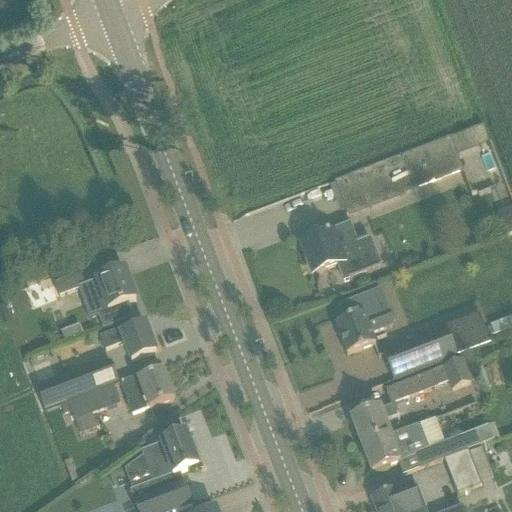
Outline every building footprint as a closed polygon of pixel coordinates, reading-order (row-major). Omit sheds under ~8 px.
[(449,141),(335,185),(348,217),(461,172),(456,158),(449,141)] [(511,210),(497,216),(506,238),(511,236),(511,210)] [(337,270),(343,285),(381,269),(370,241),(357,246),(352,230),(327,238),(328,239),(305,246),(314,278),(337,270)] [(81,278),(56,287),(61,300),(78,293),(89,322),(98,319),(103,332),(134,321),(128,307),(136,304),(125,273),(106,280),(97,284),(98,285),(86,290),(81,278)] [(55,286),(41,291),(42,293),(45,302),(46,305),(51,303),(61,300),(56,287),(55,286)] [(335,328),(347,358),(375,347),(371,337),(394,328),(380,292),(339,308),(345,324),(335,328)] [(491,328),(490,328),(494,339),(502,336),(501,333),(498,325),(491,328)] [(124,346),(131,365),(156,356),(145,328),(122,337),(120,332),(100,339),(105,353),(124,346)] [(385,357),(394,382),(456,358),(447,334),(385,357)] [(398,389),(404,404),(449,386),(452,395),(472,387),(464,363),(398,389)] [(112,366),(57,386),(63,404),(83,397),(113,385),(118,383),(112,366)] [(120,386),(132,417),(148,411),(149,412),(174,403),(163,375),(140,384),(138,379),(120,386)] [(68,405),(79,437),(100,429),(92,418),(121,407),(113,385),(83,397),(83,398),(68,405)] [(352,423),(362,450),(390,439),(385,424),(399,419),(395,407),(352,423)] [(153,484),(130,493),(137,511),(182,511),(192,509),(183,484),(181,484),(179,477),(199,469),(187,437),(184,438),(176,419),(166,426),(172,443),(168,444),(160,447),(142,454),(153,484)] [(390,439),(362,450),(372,476),(391,469),(414,460),(419,473),(444,463),(466,455),(468,454),(493,444),(487,429),(469,436),(462,439),(444,446),(445,450),(430,456),(419,428),(390,439)] [(444,463),(457,497),(478,489),(466,455),(444,463)] [(392,496),(374,503),(376,511),(464,511),(464,509),(455,511),(426,511),(424,505),(418,507),(411,489),(392,496)]
